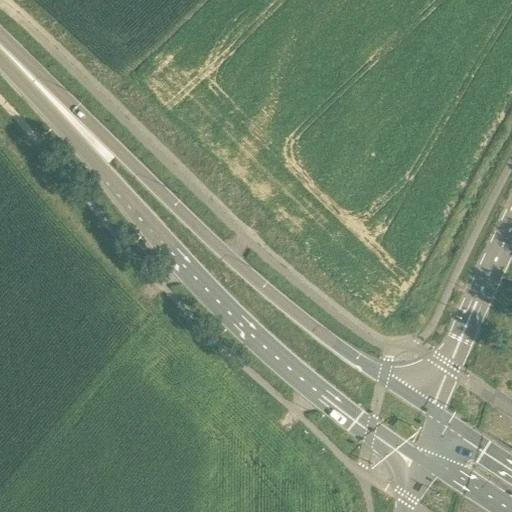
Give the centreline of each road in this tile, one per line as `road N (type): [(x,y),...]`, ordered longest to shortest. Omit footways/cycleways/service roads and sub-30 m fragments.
road 1 (tertiary): [(0,59),(264,345),(418,460)]
road 2 (tertiary): [(436,414),(337,346),(205,234),(0,34)]
road 3 (primary): [(511,236),(436,414)]
